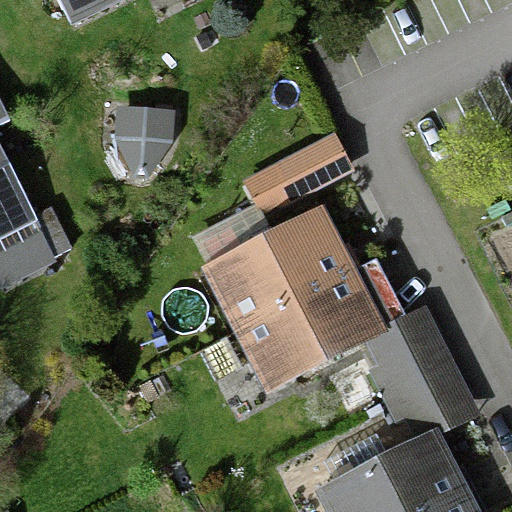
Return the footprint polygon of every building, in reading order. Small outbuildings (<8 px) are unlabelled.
[(72,0),(77,10),(99,0),(72,0)] [(0,241),(36,224),(0,153),(0,241)] [(224,278),(248,324),(343,277),(319,231),(224,278)] [(366,323),(343,277),(248,324),(271,370),(366,323)] [(334,487),(345,511),(439,511),(452,506),(420,444),(334,487)]
